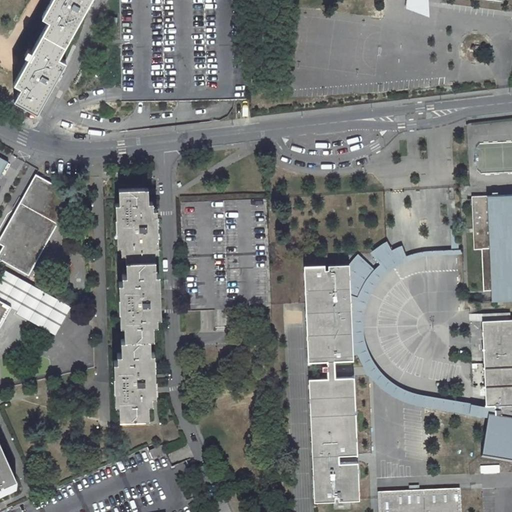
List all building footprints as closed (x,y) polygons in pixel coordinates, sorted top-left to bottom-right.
[(50,0),(42,15),(50,19),(14,81),(22,85),(15,98),(36,110),(54,78),(58,72),(65,59),(58,55),(85,7),(89,0),(88,0),(50,0)] [(245,0),(119,0),(121,102),(248,98),(245,0)] [(430,11),(430,0),(408,0),(408,11),(430,11)] [(58,81),(62,74),(58,72),(54,78),(58,81)] [(0,177),(9,163),(0,158),(0,177)] [(35,176),(0,239),(0,244),(4,246),(0,253),(0,260),(28,276),(73,197),(35,176)] [(117,361),(113,361),(114,404),(119,403),(119,417),(145,416),(145,402),(152,402),(149,324),(156,324),(152,201),(144,201),(143,188),(118,189),(118,202),(114,202),(115,246),(120,246),(120,254),(129,254),(129,274),(121,274),(121,282),(117,282),(119,325),(122,325),(123,353),(117,353),(117,361)] [(511,194),(472,197),(472,199),(472,206),(474,250),(481,249),(483,291),(491,290),(491,295),(491,301),(511,300),(511,194)] [(185,309),(225,307),(270,304),(266,198),(181,202),(185,309)] [(389,254),(392,252),(387,243),(373,253),(378,261),(389,254)] [(374,288),(380,280),(387,273),(395,267),(403,262),(412,259),(422,257),(457,255),(462,254),(462,252),(462,250),(424,252),(416,254),(406,257),(402,247),(392,252),(389,254),(378,261),(380,265),(374,270),(358,254),(349,265),(351,319),(355,319),(356,329),(351,329),(353,356),(357,355),(360,362),(363,367),(367,372),(377,385),(389,395),(402,401),(412,404),(422,407),(424,407),(444,411),(488,417),(489,407),(485,407),(423,396),(414,393),(405,390),(396,386),(389,381),(382,374),(376,367),(371,359),(368,351),(365,341),(363,333),(363,323),(364,314),(366,305),(370,296),(374,288)] [(325,266),(304,267),(305,303),(308,363),(326,362),(327,365),(322,366),(322,371),(327,371),(327,378),(309,379),(314,502),(334,501),(334,497),(338,496),(338,501),(350,501),(359,500),(359,498),(357,462),(339,463),(339,455),(357,455),(357,453),(354,377),(335,378),(334,368),(334,362),(353,361),(353,356),(351,329),(356,329),(355,319),(351,319),(349,265),(328,266),(328,270),(325,270),(325,266)] [(0,324),(10,306),(17,310),(15,314),(55,336),(70,308),(5,271),(0,279),(0,324)] [(483,314),(470,315),(470,322),(482,322),(510,320),(510,313),(483,314)] [(481,453),(481,457),(511,462),(511,320),(510,320),(482,322),(485,407),(495,406),(495,419),(488,417),(487,421),(481,453)] [(192,511),(163,446),(151,452),(149,447),(74,481),(87,511),(192,511)] [(0,502),(15,496),(0,460),(0,502)] [(496,465),(483,466),(484,473),(496,473),(496,465)] [(87,511),(74,481),(4,511),(87,511)] [(461,511),(461,490),(378,494),(379,497),(379,500),(379,511),(461,511)]
